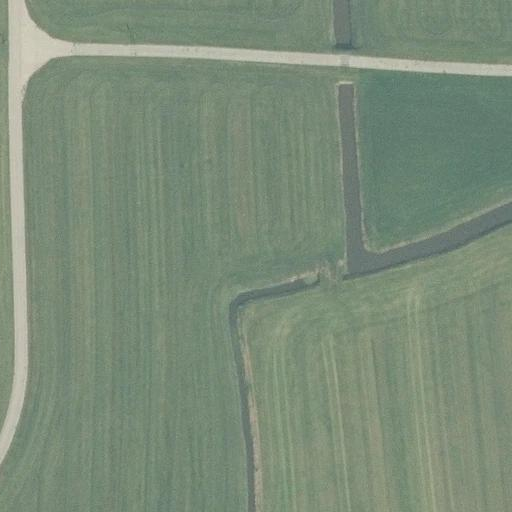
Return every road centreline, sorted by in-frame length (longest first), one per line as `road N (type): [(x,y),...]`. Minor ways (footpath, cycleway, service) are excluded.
road 1 (unclassified): [(511,71),(16,48)]
road 2 (unclassified): [(0,453),(20,383),(16,48)]
